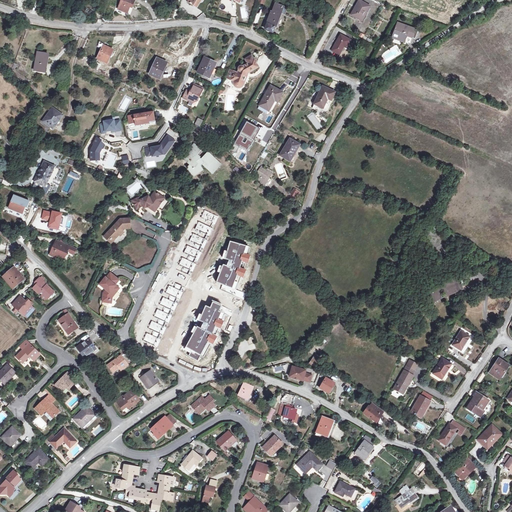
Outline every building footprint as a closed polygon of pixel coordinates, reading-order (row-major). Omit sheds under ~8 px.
[(133,4),(138,6),(140,0),(124,0),(125,0),(124,0),(122,0),(120,8),(129,12),(132,6),(133,4)] [(365,13),(367,14),(371,7),(360,1),(352,15),(361,20),(365,13)] [(282,14),(285,15),(288,8),(276,4),(272,12),(271,12),(267,24),(268,24),(267,26),(268,27),(267,30),(270,31),(273,33),(276,27),(282,14)] [(399,23),(395,34),(400,36),(399,39),(405,42),(408,36),(416,38),(419,31),(399,23)] [(347,47),(351,40),(341,35),(333,50),(340,54),(345,46),(347,47)] [(107,63),(113,50),(104,46),(98,58),(107,63)] [(46,60),(48,60),(50,54),(38,52),(35,71),(44,72),(46,60)] [(210,77),(216,63),(205,58),(198,72),(210,77)] [(235,71),(232,76),(235,78),(234,81),(234,82),(234,84),(235,85),(235,86),(237,87),(238,87),(241,87),(243,86),(244,85),(249,72),(259,67),(256,62),(257,62),(255,58),(251,61),(251,62),(244,66),(241,66),(240,67),(239,68),(240,70),(238,73),(235,71)] [(160,79),(167,63),(157,59),(150,74),(160,79)] [(195,84),(190,92),(187,90),(183,98),(192,103),(194,100),(197,101),(204,88),(195,84)] [(278,102),(283,93),(271,86),(261,104),(270,110),(275,100),(278,102)] [(323,86),(315,104),(324,108),(327,102),(326,101),(327,98),(332,100),(336,92),(323,86)] [(60,120),(64,115),(53,108),(43,121),(53,127),(59,119),(60,120)] [(129,116),(130,124),(136,123),(137,126),(156,122),(154,112),(129,116)] [(112,131),(116,130),(116,131),(122,130),(120,121),(115,122),(114,120),(105,122),(105,124),(101,124),(102,133),(107,133),(106,131),(112,131)] [(262,129),(247,122),(235,143),(248,152),(262,129)] [(201,130),(221,141),(225,134),(205,123),(201,130)] [(175,141),(168,135),(163,142),(164,142),(162,146),(151,148),(146,148),(148,156),(153,155),(153,156),(166,154),(175,141)] [(102,140),(97,137),(94,143),(95,144),(91,151),(91,159),(100,159),(100,153),(103,149),(104,149),(106,145),(101,142),(102,140)] [(292,157),(293,158),(301,145),(291,139),(281,156),(290,161),(292,157)] [(215,166),(219,162),(209,152),(203,158),(198,155),(202,150),(195,144),(183,158),(190,164),(191,164),(192,165),(189,169),(192,173),(195,170),(198,174),(203,170),(200,166),(204,164),(205,165),(205,166),(213,173),(218,168),(215,166)] [(53,171),(55,166),(45,162),(35,181),(45,186),(47,182),(48,183),(53,171)] [(265,171),(265,170),(261,176),(267,180),(270,173),(265,171)] [(267,180),(261,176),(258,181),(264,185),(267,180)] [(290,195),(297,199),(301,193),(294,189),(290,195)] [(149,207),(156,212),(166,198),(159,194),(155,199),(152,198),(151,198),(150,196),(142,200),(141,197),(134,200),(138,209),(144,206),(147,205),(148,207),(149,207)] [(27,206),(29,201),(15,195),(10,208),(22,213),(26,205),(27,206)] [(60,231),(63,215),(44,211),(42,220),(50,222),(49,229),(60,231)] [(111,228),(106,235),(113,241),(119,233),(120,234),(123,231),(121,230),(123,227),(128,226),(127,217),(118,219),(113,225),(115,226),(112,230),(111,228)] [(66,257),(68,251),(70,251),(71,252),(75,254),(76,249),(70,247),(58,241),(52,254),(60,258),(61,257),(63,256),(66,257)] [(16,283),(18,284),(23,279),(14,269),(5,276),(13,286),(16,283)] [(102,302),(109,304),(110,300),(111,300),(112,298),(120,289),(115,285),(114,284),(118,279),(111,273),(107,278),(106,278),(100,285),(107,290),(103,294),(102,302)] [(431,293),(427,295),(430,302),(442,296),(441,295),(466,284),(463,277),(443,286),(442,283),(436,285),(437,287),(430,290),(431,293)] [(48,285),(41,278),(36,283),(39,285),(38,286),(37,285),(34,289),(39,293),(40,293),(43,296),(43,297),(45,300),(48,299),(53,294),(51,291),(52,290),(48,286),(48,285)] [(25,296),(21,296),(13,305),(17,308),(18,307),(19,309),(18,310),(22,313),(24,311),(27,313),(31,313),(35,309),(32,306),(33,304),(30,301),(27,304),(26,302),(27,301),(25,296)] [(69,334),(78,328),(69,314),(59,320),(69,334)] [(470,337),(461,331),(453,345),(462,350),(470,337)] [(87,354),(89,355),(97,349),(89,339),(77,347),(84,356),(87,354)] [(34,361),(41,354),(30,343),(16,357),(23,363),(30,356),(34,361)] [(121,370),(129,365),(122,355),(108,365),(113,372),(120,368),(121,370)] [(452,364),(443,358),(433,373),(442,379),(452,364)] [(510,365),(499,358),(490,373),(501,380),(506,372),(505,372),(510,365)] [(394,389),(402,393),(407,384),(409,385),(414,376),(413,375),(415,371),(414,370),(418,364),(411,360),(394,389)] [(0,378),(5,384),(16,373),(8,365),(0,372),(0,378)] [(293,366),(290,377),(303,381),(303,380),(310,382),(312,375),(306,373),(306,370),(293,366)] [(148,388),(159,381),(152,371),(141,379),(148,388)] [(69,385),(71,387),(77,381),(68,372),(56,385),(62,392),(67,387),(69,385)] [(336,385),(326,379),(321,388),(331,394),(336,385)] [(253,387),(245,383),(239,396),(248,400),(253,387)] [(132,390),(124,397),(123,396),(116,401),(123,410),(127,407),(128,408),(139,400),(132,390)] [(473,403),(471,402),(467,408),(481,417),(485,411),(483,410),(489,401),(477,392),(474,395),(477,397),(473,403)] [(51,394),(47,398),(52,403),(56,399),(51,394)] [(296,414),(302,397),(292,394),(292,395),(289,398),(284,415),(293,418),(293,421),(297,422),(299,415),(296,414)] [(196,408),(195,409),(199,415),(207,408),(209,412),(215,407),(212,403),(214,401),(210,396),(205,400),(203,397),(194,405),(196,408)] [(431,402),(420,396),(411,413),(416,415),(421,417),(425,409),(426,410),(431,402)] [(52,403),(47,398),(36,409),(42,415),(46,411),(53,417),(60,411),(52,403)] [(372,403),(369,406),(368,406),(363,413),(376,422),(381,416),(381,415),(383,411),(372,403)] [(83,428),(96,415),(87,406),(74,419),(83,428)] [(170,413),(165,416),(172,425),(176,422),(170,413)] [(172,425),(165,416),(150,426),(157,436),(172,425)] [(334,421),(323,416),(317,432),(328,436),(334,421)] [(460,431),(463,432),(465,429),(453,421),(451,424),(450,423),(439,440),(446,445),(458,429),(460,431)] [(478,440),(486,448),(493,442),(494,443),(502,434),(493,425),(478,440)] [(11,446),(21,435),(13,427),(2,438),(11,446)] [(71,447),(77,441),(65,428),(56,436),(50,442),(57,448),(64,441),(71,447)] [(231,443),(235,438),(235,437),(225,430),(216,443),(226,450),(231,443)] [(53,434),(48,439),(50,442),(56,436),(53,434)] [(285,443),(277,434),(265,445),(273,454),(285,443)] [(485,449),(486,448),(478,440),(477,441),(485,449)] [(374,447),(365,441),(356,454),(364,459),(368,454),(369,455),(374,447)] [(40,461),(44,464),(49,459),(39,448),(25,462),(32,469),(38,463),(40,461)] [(215,462),(219,455),(212,451),(208,458),(215,462)] [(324,466),(312,452),(297,465),(306,474),(313,467),(317,472),(324,466)] [(182,467),(190,472),(192,469),(195,471),(202,460),(192,453),(182,467)] [(455,472),(460,476),(461,475),(465,479),(476,467),(472,463),(468,459),(463,464),(462,466),(455,472)] [(326,467),(333,471),(337,465),(330,461),(326,467)] [(129,494),(129,495),(137,496),(141,497),(141,499),(149,500),(152,500),(152,505),(156,506),(156,504),(160,504),(161,495),(163,495),(171,496),(171,492),(173,492),(174,488),(168,487),(168,484),(169,480),(171,481),(171,476),(169,476),(170,472),(157,471),(156,479),(159,479),(158,483),(157,490),(150,490),(146,489),(142,489),(142,487),(138,487),(134,486),(130,486),(130,484),(131,476),(132,473),(136,473),(137,465),(124,463),(123,467),(122,467),(121,475),(121,479),(116,478),(115,483),(117,483),(117,486),(126,487),(125,493),(129,494)] [(271,466),(260,463),(255,478),(266,481),(271,466)] [(422,463),(413,472),(420,478),(429,469),(422,463)] [(13,491),(16,488),(15,487),(23,479),(20,477),(20,475),(15,470),(6,479),(8,480),(1,487),(1,494),(9,494),(11,496),(15,493),(13,491)] [(378,488),(382,484),(374,476),(370,480),(378,488)] [(210,490),(209,490),(204,501),(211,504),(213,499),(212,499),(214,494),(218,495),(225,480),(218,477),(215,484),(214,483),(210,490)] [(336,493),(344,497),(345,495),(352,498),(356,490),(341,483),(336,493)] [(401,489),(405,494),(410,490),(406,485),(401,489)] [(410,490),(405,494),(396,500),(401,508),(410,501),(411,503),(418,498),(412,489),(410,490)] [(288,511),(298,504),(290,495),(278,505),(284,511),(288,511)] [(268,511),(270,510),(254,500),(245,511),(256,511),(257,511),(268,511)] [(69,511),(83,511),(80,509),(77,507),(78,506),(78,505),(74,502),(68,511),(69,511)]
